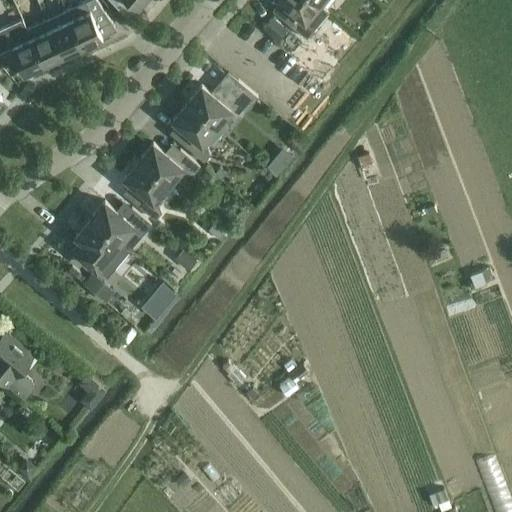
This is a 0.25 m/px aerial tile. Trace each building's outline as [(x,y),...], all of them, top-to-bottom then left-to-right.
[(84,0),(66,9),(82,45),(102,35),(102,34),(115,25),(97,0),(84,0)] [(112,0),(126,15),(137,4),(138,5),(142,0),(112,0)] [(275,11),(287,20),(307,37),(313,29),(329,10),(316,0),(281,0),(283,2),(275,11)] [(316,0),(329,10),(319,2),(319,1),(320,0),(316,0)] [(46,18),(62,54),(82,45),(66,9),(46,18)] [(272,15),(263,25),(278,39),(287,29),(272,15)] [(22,18),(0,27),(0,50),(11,46),(22,71),(23,72),(43,63),(26,27),(22,18)] [(46,18),(26,27),(43,63),(62,54),(46,18)] [(186,99),(216,125),(216,124),(217,125),(228,112),(242,114),(248,106),(258,95),(238,78),(229,90),(225,87),(217,88),(213,92),(202,83),(187,100),(186,99)] [(172,134),(184,144),(204,160),(210,152),(205,139),(216,126),(216,125),(186,99),(185,100),(187,101),(172,118),(180,124),(172,134)] [(137,158),(168,183),(168,182),(179,170),(193,172),(200,165),(180,148),(172,157),(153,141),(139,158),(138,157),(137,158)] [(266,165),(276,173),(286,162),(276,154),(266,165)] [(135,186),(127,195),(155,218),(161,210),(156,196),(167,183),(167,184),(168,183),(137,158),(138,159),(124,176),(135,186)] [(220,165),(215,171),(222,178),(227,172),(220,165)] [(89,215),(129,250),(152,222),(132,206),(124,215),(105,199),(90,216),(89,215)] [(90,217),(75,234),(84,241),(76,250),(107,276),(113,268),(129,250),(89,215),(88,216),(90,217)] [(213,223),(209,228),(218,236),(222,231),(213,223)] [(183,248),(175,257),(188,269),(196,259),(183,248)] [(481,269),(470,274),(475,287),(487,282),(481,269)] [(93,271),(84,281),(106,300),(115,290),(93,271)] [(161,280),(154,289),(168,301),(170,298),(175,291),(168,285),(161,280)] [(0,377),(7,384),(26,399),(26,398),(25,397),(36,384),(20,370),(33,353),(4,330),(0,334),(0,377)] [(88,389),(80,398),(90,406),(105,387),(102,384),(96,379),(88,389)] [(26,457),(18,466),(27,474),(35,465),(26,457)] [(184,470),(176,478),(182,485),(191,478),(184,470)]
